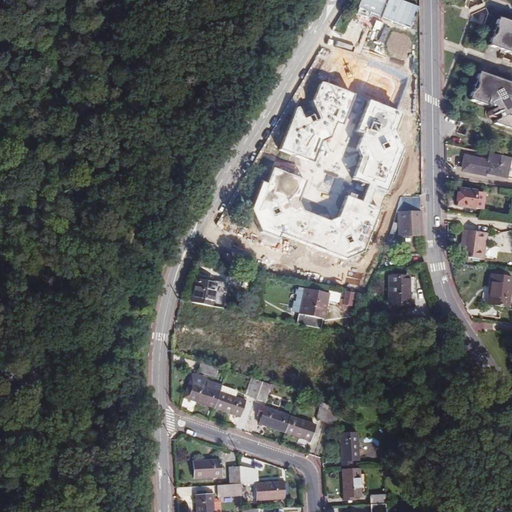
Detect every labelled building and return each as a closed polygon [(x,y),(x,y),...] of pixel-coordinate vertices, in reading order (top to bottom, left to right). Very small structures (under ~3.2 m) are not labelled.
[(511,19),(501,16),(498,23),(499,28),(498,32),(494,36),(491,44),(511,51),(511,19)] [(511,81),(482,71),(479,78),(479,84),(475,91),(474,91),(471,98),(490,105),(490,107),(495,105),(496,108),(491,110),(491,114),(494,116),(500,116),(501,119),(497,121),(498,123),(511,128),(511,81)] [(329,83),(321,80),(315,97),(313,98),(314,103),(312,104),(309,99),(306,98),(303,99),(302,102),(303,107),(300,108),(298,105),(295,107),(279,147),(307,159),(315,142),(312,135),(314,134),(317,136),(321,136),(322,134),(323,130),(325,130),(328,137),(332,136),(349,91),(340,88),(338,89),(332,86),(329,83)] [(383,104),(375,101),(358,146),(359,149),(367,146),(368,147),(365,150),(366,155),(371,156),(372,159),(364,162),(365,166),(346,212),(344,213),(347,222),(334,228),(331,219),(327,220),(302,211),(301,207),(293,211),(291,210),(293,208),(294,203),(291,200),(287,200),(287,198),(295,195),(294,192),(300,178),(272,166),(255,209),(256,211),(261,209),(262,212),(258,214),(258,218),(259,220),(262,221),(266,220),(267,223),(262,225),(264,228),(344,259),(348,258),(346,254),(349,252),(351,257),(355,257),(358,255),(358,252),(357,249),(359,249),(361,253),(363,252),(388,190),(404,148),(403,146),(398,148),(397,145),(401,142),(401,138),(399,136),(394,138),(392,135),(396,133),(396,131),(404,112),(396,108),(392,111),(384,107),(383,104)] [(486,128),(472,123),(467,138),(480,143),(486,128)] [(509,182),(511,164),(511,161),(499,160),(499,164),(489,163),(488,159),(470,156),(468,171),(496,176),(496,180),(509,182)] [(474,208),(477,191),(460,189),(457,205),(474,208)] [(482,192),(477,191),(474,208),(479,208),(482,192)] [(400,236),(422,235),(421,211),(399,213),(400,236)] [(486,233),(464,230),(462,240),(465,241),(463,257),(479,259),(482,243),(485,243),(486,233)] [(511,301),(511,278),(494,275),(491,294),(486,294),(484,305),(511,309),(511,301)] [(414,276),(389,278),(390,306),(408,306),(407,295),(414,295),(414,276)] [(194,278),(189,301),(210,305),(214,282),(194,278)] [(295,324),(320,329),(327,294),(304,289),(298,317),(296,317),(295,324)] [(363,297),(356,296),(354,303),(350,302),(349,308),(351,311),(355,312),(355,313),(359,313),(363,297)] [(267,327),(249,321),(241,348),(259,354),(267,327)] [(219,368),(201,361),(197,370),(215,377),(219,368)] [(184,397),(213,406),(221,384),(205,379),(203,375),(195,373),(191,374),(184,397)] [(249,396),(258,399),(264,383),(255,380),(249,396)] [(264,383),(258,399),(266,402),(273,386),(264,383)] [(221,384),(213,406),(241,416),(246,400),(235,397),(237,392),(233,388),(221,384)] [(317,420),(325,422),(330,405),(322,402),(317,420)] [(259,423),(286,432),(291,416),(260,405),(256,416),(260,417),(259,423)] [(330,405),(325,422),(333,425),(339,407),(330,405)] [(291,416),(286,432),(312,441),(318,425),(291,416)] [(358,463),(357,432),(339,433),(341,464),(358,463)] [(218,475),(216,459),(191,460),(192,476),(218,475)] [(226,464),(228,483),(239,482),(237,468),(237,463),(226,464)] [(237,468),(239,482),(239,484),(257,483),(256,468),(237,468)] [(359,469),(341,469),(342,497),(360,497),(359,469)] [(281,499),(280,483),(254,485),(256,501),(281,499)] [(194,495),(195,511),(213,511),(212,494),(194,495)] [(368,495),(369,504),(384,503),(384,494),(368,495)] [(384,511),(384,503),(369,504),(369,511),(384,511)]
